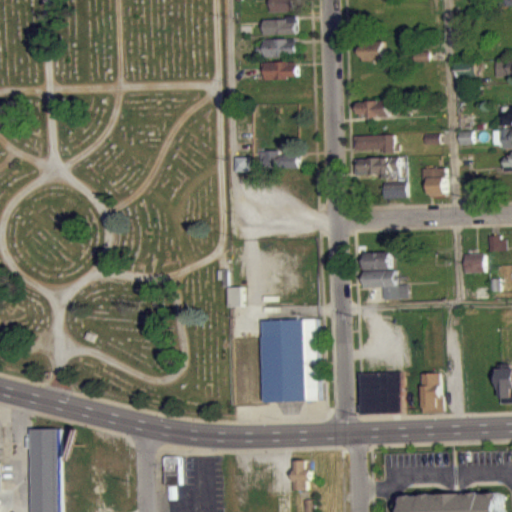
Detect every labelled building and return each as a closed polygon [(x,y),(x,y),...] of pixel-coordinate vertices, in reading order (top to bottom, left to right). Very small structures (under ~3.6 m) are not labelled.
[(302,0),(274,0),(275,10),(298,9),(297,2),(303,1),(302,0)] [(268,16),(269,33),(301,32),(300,12),(290,12),(290,16),(268,16)] [(300,41),(299,25),(267,25),(267,42),(300,41)] [(300,36),(264,37),(264,43),(260,43),(261,52),(269,52),(269,56),(293,56),(292,52),(301,51),(300,36)] [(365,41),(387,41),(388,57),(367,58),(367,53),(366,53),(365,41)] [(300,63),(299,46),(260,47),(260,64),(300,63)] [(417,49),(433,48),(433,59),(418,59),(417,49)] [(265,60),(301,60),(301,74),(292,74),(292,77),(270,78),(270,70),(265,70),(265,60)] [(511,66),(499,67),(499,84),(511,83),(511,66)] [(266,86),(301,86),(301,69),(265,69),(266,86)] [(459,85),(480,84),(480,69),(458,70),(459,85)] [(363,98),(363,116),(393,115),(393,98),(363,98)] [(362,108),(362,125),(393,124),(393,108),(362,108)] [(511,130),(511,113),(502,113),(503,131),(511,130)] [(428,131),(443,131),(443,142),(428,143),(428,131)] [(359,133),(400,132),(400,141),(403,141),(403,150),(389,151),(389,146),(359,147),(359,133)] [(508,154),(511,153),(511,136),(497,137),(497,150),(507,150),(508,154)] [(476,138),(463,139),(463,152),(477,151),(476,138)] [(428,141),(428,152),(444,151),(443,140),(428,141)] [(400,159),(399,142),(359,143),(359,157),(388,156),(388,160),(400,159)] [(304,165),(304,152),(295,152),(295,148),(265,148),(266,166),(304,165)] [(359,157),(404,154),(405,175),(391,176),(390,171),(360,173),(359,157)] [(251,155),(239,155),(239,169),(251,169),(251,155)] [(303,175),(303,162),(292,161),(292,157),(264,157),(263,175),(303,175)] [(359,182),(404,181),(404,164),(359,166),(359,182)] [(426,165),(449,165),(450,195),(434,195),(433,178),(426,178),(426,165)] [(387,181),(410,179),(411,195),(388,196),(387,181)] [(411,205),(411,189),(387,190),(388,206),(411,205)] [(492,258),(509,258),(508,244),(491,244),(492,258)] [(364,253),(369,253),(368,249),(394,248),(394,267),(368,268),(368,265),(364,265),(364,253)] [(467,252),(487,251),(488,270),(468,271),(467,252)] [(395,259),(365,260),(365,277),(395,276),(395,259)] [(368,273),(399,272),(399,282),(411,282),(411,296),(386,297),(386,284),(369,285),(368,273)] [(475,286),(491,285),(491,296),(476,297),(475,286)] [(245,294),(232,294),(232,314),(246,314),(245,294)] [(234,335),(236,401),(323,398),(320,317),(267,319),(268,334),(234,335)] [(364,371),(405,370),(406,410),(366,411),(364,371)] [(426,372),(427,411),(448,410),(448,392),(445,392),(444,371),(426,372)] [(511,375),(503,376),(504,411),(511,410),(511,375)] [(66,511),(64,426),(36,426),(37,511),(66,511)] [(168,456),(168,483),(184,483),(183,456),(181,454),(169,454),(168,456)] [(311,488),(311,478),(317,478),(316,466),(311,466),(311,457),(299,457),(300,467),(298,467),(299,488),(311,488)] [(410,511),(505,511),(505,490),(410,492),(410,511)] [(308,511),(307,498),(318,498),(318,511),(308,511)]
